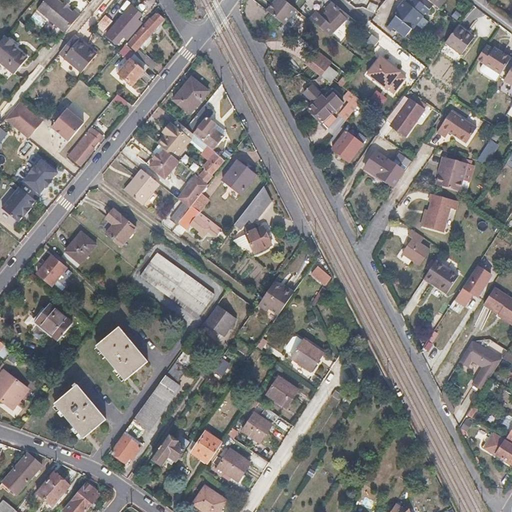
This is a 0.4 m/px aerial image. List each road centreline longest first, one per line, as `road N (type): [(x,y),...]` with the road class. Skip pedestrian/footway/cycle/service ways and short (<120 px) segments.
road 1 (residential): [(0,285),(193,43)]
road 2 (residential): [(205,30),(314,240)]
road 3 (residential): [(346,355),(245,511)]
road 4 (residential): [(129,492),(93,467),(0,431)]
